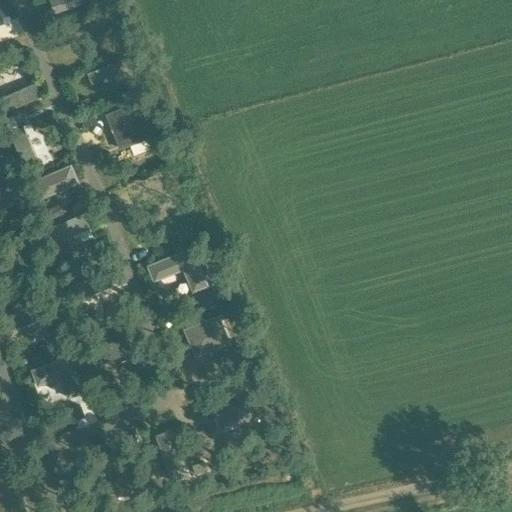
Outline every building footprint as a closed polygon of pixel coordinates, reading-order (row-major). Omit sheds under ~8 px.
[(88,0),(50,0),(54,12),(89,0),(88,0)] [(93,13),(55,27),(60,41),(98,27),(93,13)] [(118,60),(88,72),(93,82),(121,71),(122,71),(118,60)] [(35,81),(5,95),(11,108),(41,94),(35,81)] [(134,103),(107,114),(120,148),(148,137),(134,103)] [(93,110),(80,115),(85,127),(98,122),(93,110)] [(23,126),(12,131),(25,161),(37,156),(25,125),(23,126)] [(71,165),(34,181),(41,198),(78,182),(71,165)] [(0,207),(13,203),(0,169),(0,207)] [(166,170),(123,189),(136,218),(178,199),(166,170)] [(61,204),(44,210),(48,219),(64,212),(61,204)] [(84,212),(51,226),(56,241),(57,241),(92,226),(86,211),(84,212)] [(0,264),(32,252),(26,238),(0,248),(0,264)] [(208,285),(192,247),(148,265),(154,280),(184,268),(193,291),(208,285)] [(107,269),(70,285),(76,299),(113,284),(114,284),(108,269),(107,269)] [(213,290),(200,296),(206,311),(219,306),(213,290)] [(12,312),(6,314),(12,329),(18,327),(50,314),(44,299),(12,312)] [(229,342),(218,315),(185,329),(196,356),(229,342)] [(125,336),(91,349),(97,364),(131,351),(133,350),(127,335),(125,336)] [(83,391),(70,355),(32,369),(38,385),(60,376),(68,397),(83,391)] [(254,401),(215,415),(221,430),(222,432),(260,417),(254,401)] [(80,405),(72,407),(76,419),(84,416),(80,405)] [(157,435),(173,481),(188,475),(172,430),(157,435)] [(120,454),(105,459),(117,495),(132,490),(120,454)] [(205,461),(192,465),(195,473),(208,469),(205,461)] [(0,511),(27,511),(11,468),(0,471),(0,511)]
